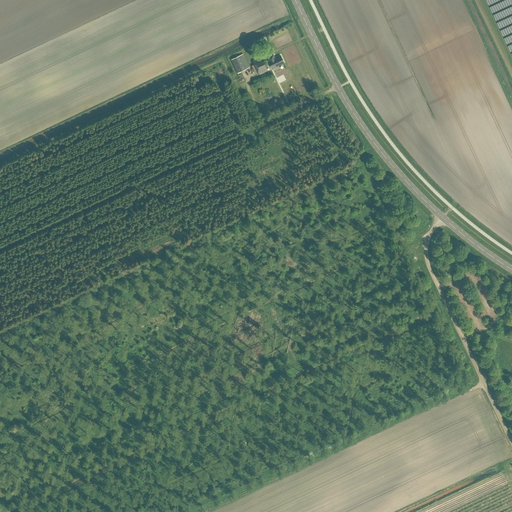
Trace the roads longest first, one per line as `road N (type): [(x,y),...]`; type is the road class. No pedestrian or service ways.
road 1 (primary): [(442,216),(370,137),(295,0)]
road 2 (unclassified): [(511,445),(428,265),(427,238),(442,216)]
